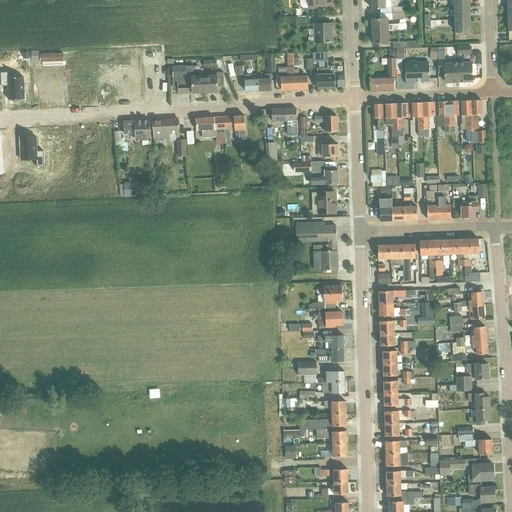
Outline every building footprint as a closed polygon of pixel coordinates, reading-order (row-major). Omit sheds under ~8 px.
[(300,0),(301,4),(302,7),(304,8),(306,8),(318,8),(318,5),(332,5),(331,0),(300,0)] [(371,0),(372,9),(392,8),(392,13),(405,13),(405,7),(392,8),(392,0),(396,0),(371,0)] [(471,20),(471,7),(456,8),(456,20),(471,20)] [(297,26),(309,25),(308,17),(296,17),(297,26)] [(389,18),(372,19),(373,31),(389,31),(399,31),(399,24),(389,24),(389,18)] [(471,33),(471,20),(456,20),(456,33),(471,33)] [(315,29),(309,30),(310,36),(315,36),(316,43),(334,42),(333,23),(315,24),(315,29)] [(390,44),(389,31),(373,31),(373,44),(390,44)] [(445,47),(438,48),(438,51),(439,72),(445,72),(446,82),(459,82),(459,64),(458,60),(445,60),(445,51),(445,47)] [(295,90),(295,70),(294,66),(294,53),(288,53),(289,67),(286,67),(287,77),(281,77),(281,75),(276,75),(277,87),(282,86),(282,90),(295,90)] [(314,62),(329,61),(328,53),(314,53),(314,62)] [(276,72),(276,54),(268,54),(269,72),(276,72)] [(370,80),(364,81),(365,87),(371,87),(371,90),(371,91),(395,90),(394,77),(396,76),(395,58),(387,59),(388,77),(370,78),(370,80)] [(415,84),(415,82),(430,81),(430,63),(418,63),(418,61),(410,62),(410,64),(406,64),(406,84),(415,84)] [(472,64),(459,64),(459,82),(473,81),(472,64)] [(195,66),(172,67),(173,87),(178,86),(178,89),(178,94),(193,93),(205,93),(205,76),(204,76),(195,76),(195,66)] [(329,68),(318,68),(319,87),(319,89),(336,88),(335,66),(329,66),(329,68)] [(79,73),(75,73),(76,88),(76,97),(81,97),(84,97),(87,97),(92,96),(92,89),(91,83),(95,83),(98,82),(98,74),(98,67),(94,67),(90,67),(90,72),(79,73)] [(56,75),(41,76),(42,98),(58,97),(57,85),(64,85),(63,69),(55,70),(56,75)] [(299,70),(295,70),(295,90),(309,89),(308,76),(298,77),(298,74),(300,74),(299,70)] [(8,72),(1,72),(1,86),(8,85),(9,100),(25,99),(25,93),(27,92),(26,85),(24,85),(24,76),(9,77),(8,72)] [(216,75),(205,76),(205,93),(218,92),(218,86),(224,86),(224,72),(216,72),(216,75)] [(119,74),(107,75),(108,80),(108,91),(120,90),(132,90),(131,74),(119,74)] [(251,75),(246,75),(246,80),(246,91),(259,91),(259,79),(258,74),(251,75)] [(266,79),(259,79),(259,91),(272,90),(272,79),(271,79),(271,74),(266,74),(266,79)] [(483,101),(472,102),(473,133),(476,133),(476,130),(480,130),(479,115),(483,115),(483,101)] [(449,103),(439,103),(439,117),(444,117),(445,127),(445,133),(456,133),(455,117),(460,116),(459,102),(449,103)] [(463,124),(461,124),(462,131),(468,130),(468,142),(473,141),(473,133),(472,102),(462,102),(463,116),(463,124)] [(434,103),(423,104),(424,136),(424,138),(430,137),(430,130),(429,118),(435,117),(434,103)] [(408,104),(397,105),(398,131),(398,137),(404,137),(403,131),(403,119),(408,119),(408,104)] [(424,136),(423,104),(413,104),(413,118),(419,118),(419,136),(424,136)] [(385,155),(384,131),(384,105),(373,105),(374,119),(378,119),(379,131),(379,139),(377,139),(378,155),(385,155)] [(397,105),(386,105),(386,120),(387,126),(391,125),(392,130),(392,136),(398,136),(398,131),(397,105)] [(297,108),(273,109),(273,121),(287,121),(288,135),(298,135),(297,110),(297,108)] [(232,116),(225,117),(226,134),(227,145),(231,145),(230,129),(235,129),(235,131),(236,139),(240,138),(240,140),(246,140),(246,130),(245,116),(232,116)] [(326,116),(315,117),(315,123),(326,123),(327,133),(338,132),(337,116),(326,116)] [(226,134),(225,117),(205,118),(197,119),(198,130),(203,130),(203,137),(216,137),(216,135),(226,134)] [(178,120),(153,120),(153,138),(169,138),(171,140),(175,140),(176,137),(180,137),(179,119),(178,120)] [(124,122),(124,130),(125,134),(133,133),(133,138),(137,138),(137,141),(143,141),(151,141),(150,121),(136,121),(135,121),(132,121),(130,121),(129,121),(124,122)] [(121,131),(114,131),(116,151),(123,151),(122,147),(122,142),(121,131)] [(68,135),(51,135),(52,159),(65,159),(65,169),(83,169),(82,151),(69,152),(68,135)] [(302,137),(301,137),(301,145),(305,145),(305,142),(314,142),(314,136),(307,136),(302,137)] [(36,137),(20,137),(21,160),(37,159),(37,167),(45,167),(44,151),(37,151),(37,146),(36,137)] [(186,141),(177,141),(178,158),(186,157),(186,141)] [(275,142),(266,143),(267,162),(277,161),(275,142)] [(323,145),(319,145),(319,151),(323,151),(323,157),(338,157),(338,145),(323,145)] [(486,154),(486,145),(477,146),(478,154),(486,154)] [(301,162),(294,162),(295,172),(303,172),(311,172),(311,184),(339,184),(339,170),(325,171),(324,162),(311,162),(303,162),(302,162),(301,162)] [(367,186),(381,185),(381,167),(367,168),(367,186)] [(471,175),(465,177),(467,184),(473,182),(471,175)] [(144,182),(125,183),(125,197),(145,196),(144,182)] [(448,185),(439,186),(440,220),(452,219),(451,205),(447,205),(446,197),(446,192),(448,192),(448,185)] [(479,197),(488,197),(487,185),(479,185),(479,197)] [(440,220),(439,186),(429,186),(430,191),(426,192),(427,199),(431,199),(433,199),(433,206),(428,206),(428,220),(440,220)] [(404,194),(404,201),(411,201),(411,194),(413,194),(413,188),(404,189),(404,194)] [(319,214),(336,213),(336,206),(335,206),(335,200),(335,191),(318,193),(319,214)] [(470,201),(462,202),(463,218),(464,218),(465,219),(469,218),(470,217),(476,217),(475,210),(478,209),(478,203),(478,197),(478,196),(470,196),(470,201)] [(392,198),(380,199),(380,221),(383,221),(393,221),(393,207),(392,198)] [(417,206),(405,207),(406,220),(410,220),(418,220),(418,206),(417,206)] [(393,207),(393,221),(405,220),(406,220),(405,207),(393,207)] [(297,242),(329,241),(337,241),(337,225),(326,226),(326,223),(297,224),(297,242)] [(479,239),(464,240),(465,254),(471,253),(480,253),(479,239)] [(450,240),(435,241),(436,255),(436,260),(436,277),(443,277),(443,267),(443,261),(442,254),(450,254),(450,240)] [(464,240),(450,240),(450,254),(458,254),(459,266),(465,266),(465,260),(465,254),(464,240)] [(337,241),(329,241),(329,246),(314,246),(314,252),(315,270),(338,270),(338,263),(340,260),(338,258),(338,251),(337,251),(337,241)] [(435,241),(421,241),(421,244),(421,255),(429,255),(429,261),(430,268),(430,276),(430,280),(437,280),(436,277),(436,260),(436,255),(435,241)] [(416,244),(403,245),(404,258),(404,265),(404,271),(404,276),(404,282),(411,281),(411,258),(416,258),(416,244)] [(392,259),(391,245),(379,245),(379,259),(392,259)] [(403,245),(391,245),(392,259),(392,266),(404,265),(404,258),(403,245)] [(472,259),(465,260),(465,266),(465,275),(466,278),(466,282),(481,282),(481,281),(480,273),(472,273),(472,267),(472,259)] [(379,284),(391,284),(391,274),(379,274),(379,284)] [(314,304),(310,304),(310,309),(314,309),(326,309),(326,304),(337,304),(337,301),(343,301),(343,287),(325,287),(325,294),(320,294),(318,296),(318,300),(319,303),(314,303),(314,304)] [(380,304),(394,304),(394,291),(380,291),(380,304)] [(454,308),(484,305),(483,292),(469,293),(469,302),(453,303),(454,308)] [(422,303),(423,317),(434,316),(434,303),(422,303)] [(394,304),(380,304),(380,316),(400,316),(407,316),(406,310),(400,310),(400,308),(394,309),(394,304)] [(485,318),(484,305),(454,308),(454,312),(462,311),(470,311),(471,320),(485,318)] [(342,312),(319,313),(320,318),(320,328),(335,327),(335,325),(343,325),(342,312)] [(451,325),(462,324),(463,324),(462,317),(450,318),(451,325)] [(394,321),(381,322),(381,334),(395,334),(395,328),(394,321)] [(462,324),(451,325),(451,333),(463,331),(462,324)] [(475,335),(472,336),(473,341),(487,340),(486,327),(475,328),(475,335)] [(395,334),(381,334),(381,346),(395,346),(395,334)] [(326,349),(344,349),(344,336),(319,336),(319,342),(326,342),(326,349)] [(487,340),(473,341),(473,346),(473,347),(476,347),(477,354),(488,353),(487,340)] [(443,357),(443,341),(433,342),(434,357),(443,357)] [(326,356),(319,356),(319,362),(344,361),(344,349),(326,349),(326,356)] [(384,364),(398,363),(397,351),(383,352),(384,364)] [(398,363),(384,364),(384,376),(398,376),(398,363)] [(483,363),(470,364),(466,365),(466,373),(476,372),(477,380),(490,379),(488,364),(483,364),(483,363)] [(317,368),(298,369),(298,375),(304,375),(304,384),(310,383),(317,383),(318,383),(317,368)] [(323,383),(345,383),(345,371),(327,372),(327,378),(319,379),(319,383),(323,383)] [(460,385),(472,385),(472,377),(456,378),(457,385),(460,385)] [(385,394),(399,394),(398,381),(384,382),(385,394)] [(345,383),(323,383),(324,393),(346,392),(345,383)] [(157,401),(157,388),(145,389),(146,401),(157,401)] [(399,394),(385,394),(385,407),(399,406),(404,406),(411,406),(411,399),(399,399),(399,394)] [(426,408),(436,408),(438,408),(438,401),(438,394),(432,394),(432,401),(426,401),(426,408)] [(476,409),(491,408),(490,397),(484,398),(484,394),(469,394),(469,402),(476,402),(476,409)] [(297,399),(284,399),(284,405),(287,405),(287,407),(295,406),(295,405),(297,404),(297,399)] [(346,401),(325,402),(325,408),(333,408),(333,414),(346,414),(346,401)] [(491,408),(476,409),(477,417),(470,417),(470,425),(486,425),(485,421),(491,420),(491,408)] [(386,424),(400,423),(399,418),(399,411),(385,411),(386,424)] [(346,414),(333,414),(333,419),(300,420),(300,430),(305,430),(317,430),(327,429),(327,426),(347,426),(346,414)] [(400,436),(400,423),(386,424),(386,436),(400,436)] [(327,429),(317,430),(317,439),(333,438),(333,444),(347,444),(347,431),(327,432),(327,429)] [(473,434),(461,435),(462,441),(466,441),(466,447),(479,446),(480,455),(493,454),(492,439),(473,440),(473,434)] [(407,441),(386,442),(386,454),(400,454),(400,448),(407,448),(407,441)] [(347,444),(333,444),(334,451),(321,451),(321,457),(348,456),(347,444)] [(297,445),(292,445),(286,445),(286,457),(286,460),(297,459),(297,445)] [(400,454),(386,454),(387,467),(401,466),(408,466),(408,453),(400,454)] [(466,460),(440,461),(440,468),(440,474),(450,474),(450,469),(466,468),(466,466),(466,460)] [(474,475),(470,476),(470,485),(482,484),(482,482),(494,482),(494,478),(493,464),(477,465),(474,465),(474,475)] [(440,468),(425,468),(425,476),(441,475),(440,474),(440,468)] [(334,482),(348,482),(348,469),(322,470),(322,476),(334,476),(334,482)] [(296,471),(292,472),(285,472),(285,483),(285,484),(302,483),(302,479),(297,479),(296,471)] [(387,484),(401,484),(401,479),(407,479),(407,478),(413,478),(413,471),(387,472),(387,484)] [(421,489),(434,489),(434,480),(420,481),(421,489)] [(348,482),(334,482),(335,488),(335,495),(348,494),(348,482)] [(401,484),(387,484),(388,497),(401,496),(401,499),(414,499),(419,499),(423,499),(422,492),(414,492),(401,492),(401,484)] [(470,485),(469,485),(470,495),(482,494),(482,500),(482,502),(495,501),(494,488),(483,488),(482,488),(482,484),(470,485)] [(322,495),(316,495),(316,499),(330,499),(330,495),(329,489),(322,489),(322,495)] [(451,498),(448,498),(448,507),(462,507),(462,500),(462,497),(451,498)] [(414,499),(401,499),(401,502),(390,502),(389,511),(403,511),(404,506),(408,506),(414,505),(414,503),(414,499)] [(349,511),(349,503),(336,503),(336,511),(330,511),(325,511),(324,511),(349,511)]
